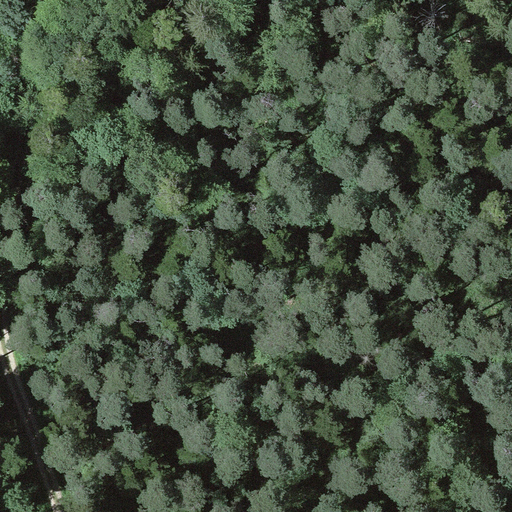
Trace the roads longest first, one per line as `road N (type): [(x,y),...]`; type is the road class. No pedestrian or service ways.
road 1 (track): [(0,253),(42,0)]
road 2 (track): [(55,511),(0,350)]
